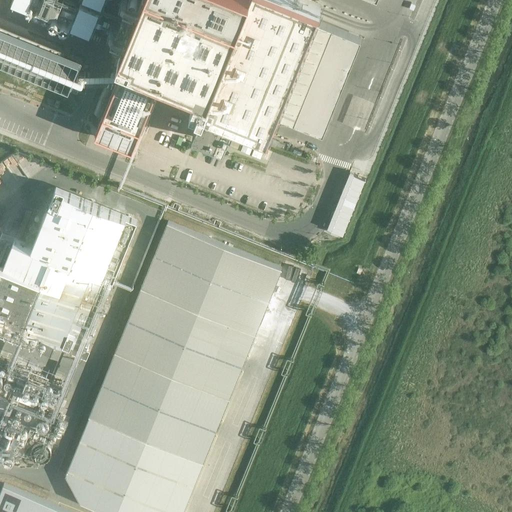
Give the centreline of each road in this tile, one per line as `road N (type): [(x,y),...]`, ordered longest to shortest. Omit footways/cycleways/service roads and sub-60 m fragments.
road 1 (tertiary): [(363,318),(493,0)]
road 2 (tertiary): [(284,511),(363,318)]
